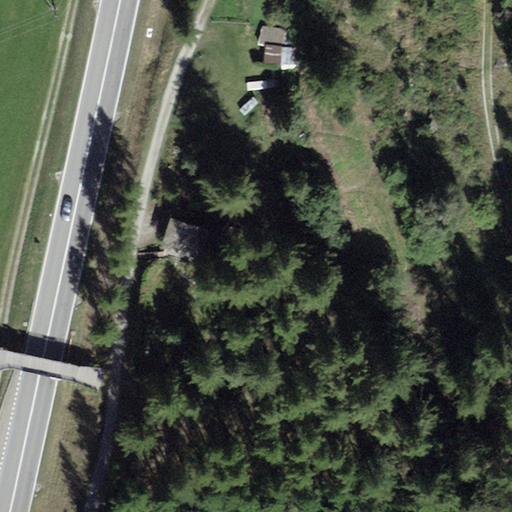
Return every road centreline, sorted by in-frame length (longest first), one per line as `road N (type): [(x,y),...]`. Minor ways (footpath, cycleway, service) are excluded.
road 1 (secondary): [(119,0),(7,511)]
road 2 (track): [(121,380),(143,197),(200,0)]
road 3 (track): [(94,511),(121,380)]
